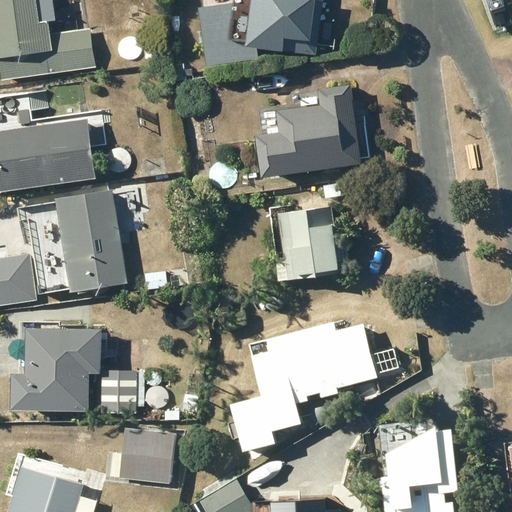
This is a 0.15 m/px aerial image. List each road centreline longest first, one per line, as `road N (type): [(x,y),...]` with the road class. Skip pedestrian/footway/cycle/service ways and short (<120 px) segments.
road 1 (residential): [(511,321),(481,323),(456,297),(427,87)]
road 2 (residential): [(416,0),(466,56),(488,96),(511,180)]
